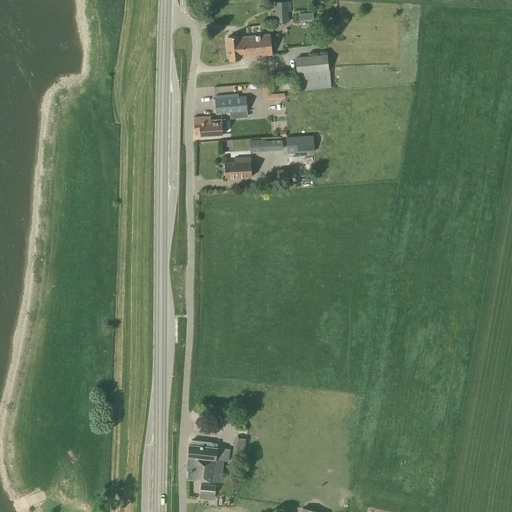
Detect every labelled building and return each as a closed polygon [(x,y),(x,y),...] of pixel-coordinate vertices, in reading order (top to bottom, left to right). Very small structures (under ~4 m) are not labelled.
[(272,23),(288,22),(288,12),(291,11),(291,1),(273,2),(274,12),(271,13),(272,23)] [(238,38),(240,58),(272,54),(270,35),(238,38)] [(240,60),(240,58),(238,38),(238,36),(227,37),(230,61),(240,60)] [(298,92),(330,88),(326,54),(294,57),(298,92)] [(230,113),(246,111),(244,95),(214,97),(215,113),(230,113)] [(210,120),(210,117),(193,118),(194,135),(199,135),(199,136),(222,134),(222,127),(225,127),(226,126),(226,120),(224,119),(210,120)] [(287,154),(314,152),(313,136),(286,138),(287,154)] [(265,141),(265,139),(249,140),(249,152),(282,150),(281,140),(265,141)] [(225,178),(251,177),(250,157),(234,158),(234,162),(224,163),(225,178)] [(294,171),(294,168),(275,170),(276,180),(295,178),(295,177),(299,177),(298,171),(294,171)] [(231,462),(242,463),(243,458),(245,438),(234,437),(234,438),(232,457),(231,462)] [(210,448),(211,443),(191,441),(191,446),(189,445),(186,470),(188,471),(187,479),(213,482),(216,448),(210,448)] [(228,446),(217,446),(216,455),(228,456),(228,446)] [(214,495),(215,485),(200,484),(199,494),(214,495)]
